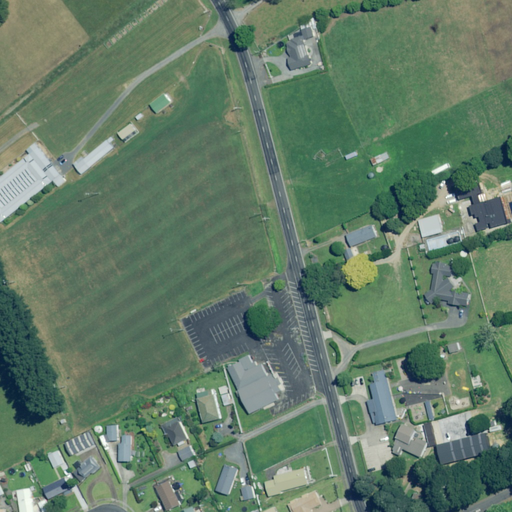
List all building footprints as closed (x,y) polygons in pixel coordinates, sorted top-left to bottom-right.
[(305,36),(306,40),(316,38),(313,28),(304,31),(305,36)] [(306,41),(305,37),(293,39),(294,43),(289,44),(290,47),(288,47),(290,54),(291,53),(293,58),(289,59),(292,71),(313,66),(311,57),(310,57),(306,41)] [(172,103),(165,95),(152,106),(158,114),(172,103)] [(139,134),(132,125),(120,134),(127,144),(139,134)] [(115,141),(113,138),(85,160),(83,158),(75,165),(84,175),(115,149),(111,144),(115,141)] [(32,152),(0,178),(0,222),(54,179),(32,152)] [(388,153),(373,160),(375,167),(391,160),(388,153)] [(444,233),(439,215),(419,221),(424,239),(444,233)] [(378,238),(373,226),(348,235),(353,248),(378,238)] [(356,260),(352,249),(345,252),(349,263),(356,260)] [(450,305),(469,307),(470,294),(451,292),(456,288),(449,279),(445,282),(445,276),(455,277),(455,269),(453,269),(453,267),(448,266),(448,269),(433,268),(433,274),(435,274),(433,290),(427,295),(433,305),(439,301),(450,301),(450,305)] [(461,351),(458,344),(448,347),(450,355),(461,351)] [(242,357),(220,369),(245,415),(275,399),(255,364),(248,368),(242,357)] [(389,417),(376,365),(359,370),(372,421),(389,417)] [(232,405),(227,386),(220,388),(225,407),(232,405)] [(222,420),(214,388),(198,392),(205,424),(222,420)] [(190,440),(179,418),(165,425),(171,437),(176,446),(180,444),(181,446),(186,444),(185,442),(190,440)] [(395,420),(381,448),(391,454),(395,446),(410,454),(421,434),(395,420)] [(119,442),(119,427),(110,426),(109,441),(119,442)] [(132,463),(134,437),(124,436),(124,445),(121,445),(120,462),(132,463)] [(85,450),(80,441),(68,447),(73,456),(85,450)] [(196,456),(191,447),(180,452),(184,462),(196,456)] [(65,464),(59,452),(50,456),(55,469),(65,464)] [(80,461),(75,465),(83,474),(85,473),(88,476),(95,470),(96,473),(101,468),(92,457),(83,465),(80,461)] [(231,467),(231,469),(226,467),(218,491),(230,496),(240,470),(231,467)] [(313,484),(309,468),(276,477),(277,480),(266,483),(271,497),(275,496),(276,501),(284,499),(282,493),(313,484)] [(72,490),(66,479),(45,489),(51,500),(72,490)] [(172,485),(171,481),(158,488),(170,511),(183,505),(181,501),(185,499),(176,483),(172,485)] [(256,499),(252,487),(243,489),(244,492),(240,493),(243,502),(256,499)] [(35,511),(32,490),(19,492),(21,511),(35,511)] [(292,511),(313,511),(313,510),(323,505),(317,492),(290,507),(292,511)] [(51,511),(52,511),(47,501),(40,504),(43,511),(51,511)]
